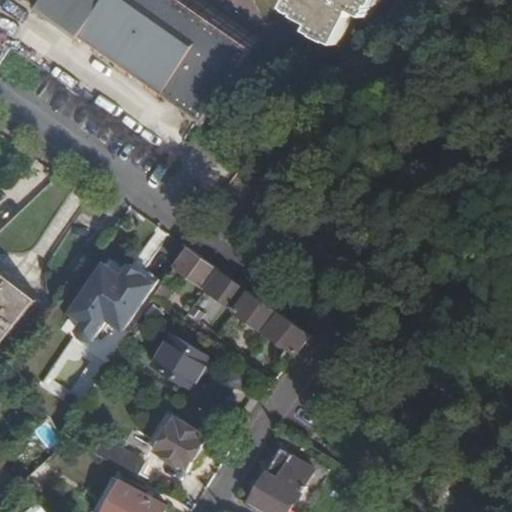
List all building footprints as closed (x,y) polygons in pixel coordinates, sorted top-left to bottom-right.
[(0,0),(0,22),(21,38),(63,68),(54,80),(178,167),(254,59),(189,15),(198,0),(0,0)] [(317,32),(343,46),(361,11),(375,17),(382,6),(385,7),(388,0),(299,0),(296,8),(321,22),(317,32)] [(0,67),(21,38),(0,22),(0,67)] [(261,233),(270,239),(298,197),(265,174),(245,202),(236,215),(241,218),(261,233)] [(219,208),(234,218),(236,215),(245,202),(230,192),(219,208)] [(312,243),(338,265),(361,238),(335,215),(325,227),(317,237),(312,243)] [(261,233),(241,218),(234,230),(254,244),(261,233)] [(317,237),(325,227),(315,219),(307,229),(317,237)] [(176,269),(297,357),(310,339),(189,252),(176,269)] [(125,278),(105,265),(72,314),(90,326),(81,339),(95,349),(111,326),(123,334),(156,285),(131,268),(125,278)] [(0,347),(36,301),(0,273),(0,347)] [(155,366),(193,391),(212,361),(175,337),(155,366)] [(256,379),(236,367),(227,382),(247,394),(256,379)] [(152,453),(187,473),(208,438),(173,418),(152,453)] [(59,452),(69,443),(62,439),(55,435),(55,434),(48,440),(50,442),(59,452)] [(138,479),(146,463),(104,439),(96,454),(138,479)] [(42,467),(59,452),(50,442),(39,451),(37,449),(32,454),(42,467)] [(251,504),(265,511),(291,511),(313,473),(281,454),(251,504)] [(412,499),(432,511),(449,511),(470,481),(438,459),(412,499)] [(51,479),(42,469),(23,485),(42,496),(45,486),(51,479)] [(109,511),(166,511),(168,509),(125,485),(109,511)]
